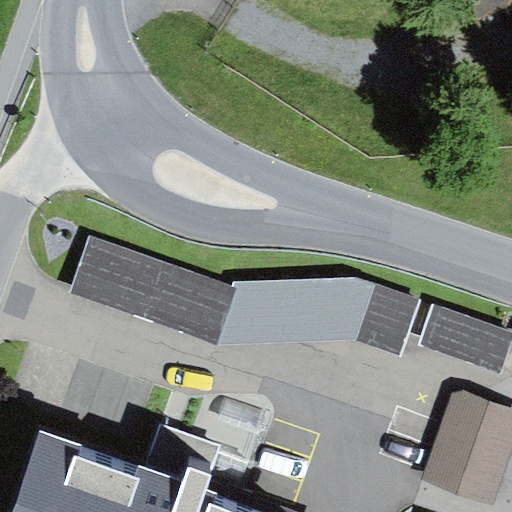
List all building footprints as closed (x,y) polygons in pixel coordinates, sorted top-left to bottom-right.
[(478,0),(483,11),(508,0),(478,0)] [(88,235),(71,289),(219,337),(237,282),(88,235)] [(511,333),(511,331),(370,275),(348,330),(399,350),(407,328),(499,365),(511,333)] [(511,402),(455,383),(424,473),(494,497),(511,444),(511,402)] [(44,412),(8,511),(301,511),(304,504),(189,463),(44,412)]
